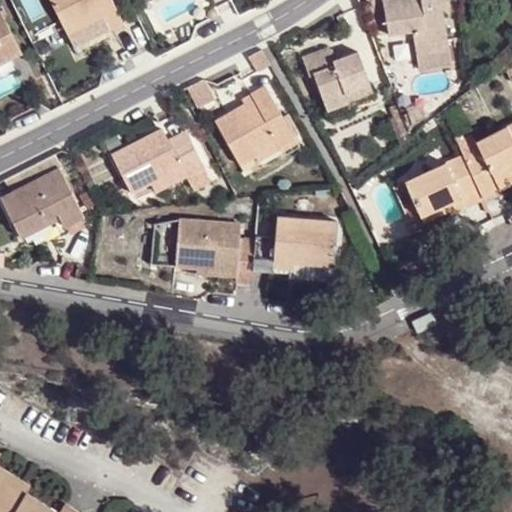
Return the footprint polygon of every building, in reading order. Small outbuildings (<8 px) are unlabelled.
[(51,0),(74,48),(127,25),(114,0),(51,0)] [(446,47),(440,0),(382,0),(387,31),(411,26),(414,52),(446,47)] [(0,63),(22,53),(0,10),(0,63)] [(348,98),(347,97),(344,89),(368,82),(357,49),(332,58),(328,45),(302,54),(308,73),(314,71),(326,106),(348,98)] [(344,89),(347,97),(370,89),(368,82),(344,89)] [(265,83),(249,91),(253,97),(244,102),(215,117),(239,160),(249,154),(277,138),(291,130),(265,83)] [(253,97),(249,91),(240,96),(244,102),(253,97)] [(478,190),(482,199),(502,190),(497,179),(511,171),(511,124),(475,142),(479,151),(464,158),(478,190)] [(203,162),(191,137),(172,146),(167,136),(162,126),(111,150),(130,188),(149,178),(153,186),(184,171),(203,162)] [(172,146),(191,137),(187,127),(167,136),(172,146)] [(472,134),(456,141),(462,154),(464,158),(479,151),(475,142),(472,134)] [(277,138),(249,154),(253,160),(281,145),(277,138)] [(478,190),(464,158),(462,154),(405,181),(420,216),(447,203),(449,209),(451,213),(467,206),(463,197),(478,190)] [(203,162),(184,171),(191,185),(210,176),(203,162)] [(0,195),(16,227),(53,207),(57,217),(61,224),(81,214),(57,166),(0,195)] [(511,171),(497,179),(502,190),(511,185),(511,171)] [(420,216),(405,181),(391,188),(410,227),(422,221),(420,216)] [(422,221),(449,209),(447,203),(420,216),(422,221)] [(53,207),(16,227),(20,235),(57,217),(53,207)] [(275,236),(253,234),(253,237),(251,269),(274,270),(274,266),(275,258),(296,261),(332,263),(335,219),(277,216),(275,236)] [(174,265),(176,218),(148,223),(146,262),(174,265)] [(233,279),(250,281),(251,269),(253,237),(236,236),(237,221),(176,218),(174,265),(195,266),(234,268),(233,275),(233,279)] [(275,258),(274,266),(295,268),(296,261),(275,258)] [(234,268),(195,266),(194,273),(233,275),(234,268)] [(436,322),(431,311),(413,319),(418,330),(436,322)] [(0,511),(10,511),(25,490),(29,483),(0,465),(0,455),(0,454),(0,511)] [(76,511),(65,505),(60,511),(59,511),(25,490),(10,511),(76,511)]
